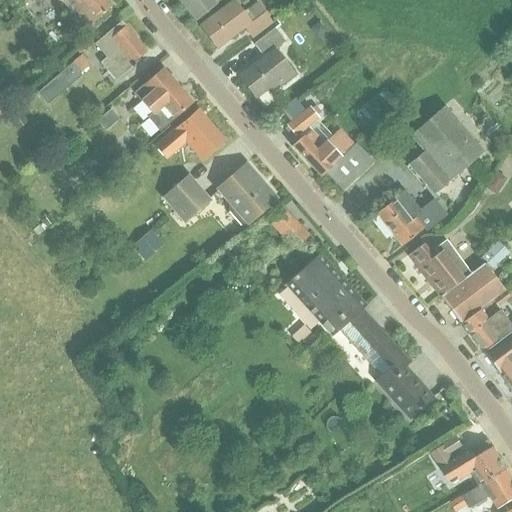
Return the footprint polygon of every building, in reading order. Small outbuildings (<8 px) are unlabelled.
[(25,0),(27,1),(28,0),(59,0),(60,0),(59,0),(65,0),(89,26),(110,8),(102,0),(25,0)] [(215,4),(212,0),(177,0),(194,21),(215,4)] [(251,38),(272,23),(256,2),(242,13),(232,0),(199,25),(216,49),(244,28),(251,38)] [(302,6),(285,19),(291,26),(308,12),(302,6)] [(130,62),(144,51),(120,22),(93,43),(104,57),(98,62),(113,81),(133,65),(130,62)] [(273,50),(284,42),(273,29),(253,44),(262,57),(237,76),(255,98),(267,88),(271,92),(293,75),(273,50)] [(88,38),(74,51),(78,56),(79,55),(92,43),(88,38)] [(36,92),(46,105),(80,75),(78,72),(87,65),(79,55),(78,56),(36,92)] [(159,130),(190,102),(160,69),(133,94),(151,114),(147,118),(159,130)] [(384,90),(368,105),(380,117),(396,103),(384,90)] [(294,137),(317,118),(309,107),(286,126),(294,137)] [(434,195),(483,153),(443,107),(409,136),(422,152),(408,164),(434,195)] [(108,110),(97,120),(105,130),(117,120),(108,110)] [(18,111),(8,119),(16,129),(27,121),(18,111)] [(197,112),(156,146),(165,157),(185,141),(199,158),(220,139),(197,112)] [(337,130),(325,142),(324,141),(314,152),(309,145),(316,138),(310,132),(303,138),(301,137),(290,146),(318,177),(351,145),(337,130)] [(343,191),(373,163),(355,144),(325,172),(343,191)] [(276,199),(245,163),(215,189),(228,204),(230,215),(241,227),(255,214),(256,216),(276,199)] [(495,171),(485,187),(496,194),(506,178),(495,171)] [(198,188),(188,176),(162,198),(173,210),(198,188)] [(209,200),(198,188),(173,210),(183,222),(209,200)] [(5,190),(0,194),(0,204),(0,205),(10,196),(5,190)] [(400,246),(424,228),(416,218),(421,214),(404,191),(375,214),(400,246)] [(279,205),(265,219),(302,258),(316,244),(279,205)] [(48,214),(41,220),(47,228),(54,222),(48,214)] [(38,224),(32,230),(36,235),(43,230),(38,224)] [(149,231),(130,247),(142,262),(161,245),(149,231)] [(439,297),(440,297),(458,283),(457,281),(467,271),(445,240),(429,253),(422,244),(407,256),(439,297)] [(491,301),(504,291),(483,265),(486,263),(491,268),(507,252),(497,242),(467,271),(457,281),(458,283),(440,297),(460,324),(491,301)] [(409,419),(433,398),(404,367),(409,362),(361,309),(365,305),(318,254),(284,284),(331,336),(338,330),(379,375),(373,380),(409,419)] [(491,301),(460,324),(482,352),(511,330),(511,328),(496,308),(509,298),(504,291),(491,301)] [(304,360),(326,341),(315,329),(294,349),(304,360)] [(511,330),(482,353),(498,374),(498,373),(511,362),(511,330)] [(511,362),(498,373),(511,391),(511,362)] [(459,441),(447,448),(452,457),(464,449),(459,441)] [(488,442),(441,470),(449,482),(457,478),(460,483),(472,475),(479,487),(506,469),(488,442)] [(511,478),(506,469),(479,487),(451,504),(456,511),(467,505),(469,509),(490,496),(498,510),(505,505),(508,511),(511,509),(511,478)]
